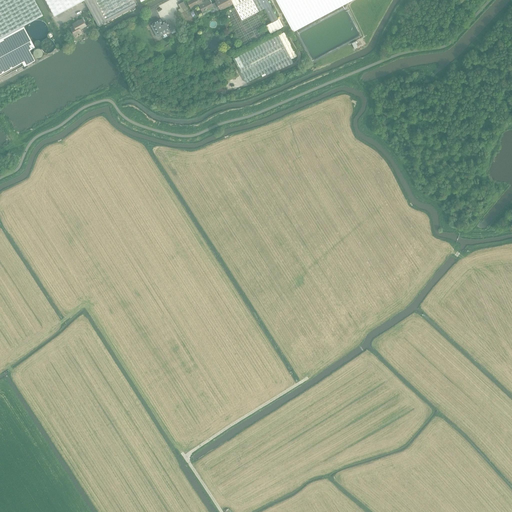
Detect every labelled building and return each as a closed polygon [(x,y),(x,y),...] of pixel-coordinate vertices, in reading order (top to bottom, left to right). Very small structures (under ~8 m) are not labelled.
[(0,0),(0,73),(22,62),(24,66),(34,59),(29,50),(35,47),(23,26),(42,16),(33,0),(0,0)] [(46,0),(55,15),(83,0),(46,0)] [(133,0),(85,0),(85,1),(98,26),(107,21),(130,9),(131,11),(136,9),(135,6),(136,6),(133,0)] [(189,0),(190,0),(187,1),(190,8),(193,7),(198,5),(198,4),(199,6),(203,15),(214,9),(218,7),(220,11),(233,4),(242,21),(264,9),(272,22),(266,25),(270,33),(283,26),(279,18),(278,19),(267,0),(215,0),(216,3),(212,5),(210,0),(204,4),(203,2),(204,2),(202,0),(189,0)] [(275,0),(293,32),(352,0),(275,0)] [(188,9),(180,14),(189,30),(194,21),(188,9)] [(80,29),(86,26),(83,19),(73,24),(74,27),(71,29),(75,35),(81,32),(80,29)] [(153,24),(151,25),(157,37),(161,35),(163,38),(164,38),(165,38),(168,36),(177,31),(170,19),(167,21),(166,20),(162,23),(160,19),(159,19),(153,23),(153,22),(153,23),(153,24)] [(246,83),(297,56),(284,31),(233,58),(246,83)] [(42,52),(42,51),(41,50),(41,49),(41,48),(40,48),(39,47),(38,47),(37,47),(36,47),(35,47),(34,48),(33,49),(33,50),(32,51),(32,52),(32,53),(33,54),(34,55),(35,56),(36,56),(37,56),(38,56),(39,56),(40,56),(40,55),(41,55),(41,54),(42,53),(42,52)]
